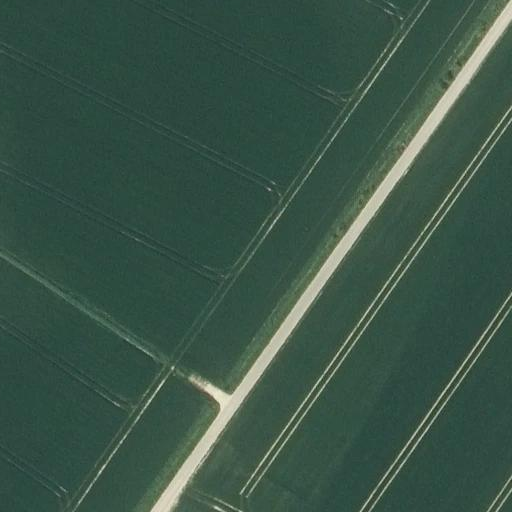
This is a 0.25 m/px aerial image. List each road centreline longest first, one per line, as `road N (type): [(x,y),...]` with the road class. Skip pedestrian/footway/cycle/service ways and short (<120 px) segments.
road 1 (track): [(511,23),(166,511)]
road 2 (track): [(238,409),(0,251)]
